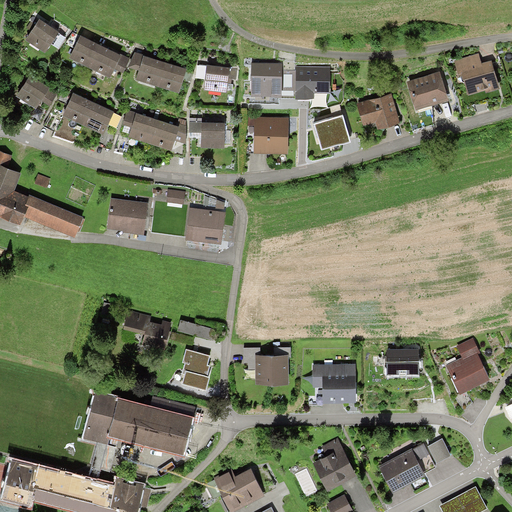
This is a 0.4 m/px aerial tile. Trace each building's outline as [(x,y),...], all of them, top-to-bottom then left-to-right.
[(43,19),(31,37),(48,48),(52,42),(60,31),(43,19)] [(74,42),(70,52),(107,69),(111,60),(116,50),(117,48),(80,31),(74,42)] [(127,56),(116,50),(111,60),(115,62),(123,65),(127,56)] [(141,62),(143,54),(136,53),(133,64),(140,66),(141,62)] [(140,66),(137,75),(178,86),(181,76),(184,64),(143,53),(143,54),(141,62),(140,66)] [(459,60),(469,89),(486,83),(487,86),(498,83),(489,57),(480,60),(478,53),(459,60)] [(281,62),(253,62),(252,90),(280,90),(281,62)] [(331,65),(297,64),(297,96),(314,96),(314,90),(331,90),(331,65)] [(206,75),(205,87),(225,89),(228,67),(207,65),(206,75)] [(17,92),(34,104),(41,95),(47,85),(48,83),(31,71),(17,92)] [(295,94),(295,73),(283,74),(284,94),(295,94)] [(409,82),(416,105),(447,96),(443,85),(440,73),(409,82)] [(56,91),(47,85),(41,95),(43,96),(50,101),(56,91)] [(68,101),(63,111),(83,119),(92,99),(72,91),(68,101)] [(317,100),(325,100),(324,92),(316,92),(317,100)] [(358,103),(363,120),(376,116),(379,125),(389,122),(397,119),(389,94),(358,103)] [(92,99),(83,119),(103,128),(107,119),(112,108),(92,99)] [(132,123),(129,131),(149,137),(156,116),(136,110),(135,113),(132,123)] [(132,123),(135,113),(126,111),(123,119),(129,122),(132,123)] [(349,137),(341,112),(315,120),(323,145),(336,141),(349,137)] [(114,114),(111,123),(119,125),(122,116),(114,114)] [(202,132),(202,146),(223,146),(223,115),(202,115),(202,118),(202,128),(202,132)] [(156,116),(149,137),(172,144),(173,142),(174,136),(178,126),(179,123),(156,116)] [(202,128),(202,118),(190,119),(190,128),(202,128)] [(254,118),(254,149),(270,148),(286,148),(286,118),(254,118)] [(187,127),(178,126),(174,136),(186,139),(187,127)] [(0,181),(10,185),(15,168),(5,165),(8,155),(0,152),(0,181)] [(36,176),(34,182),(45,185),(47,180),(36,176)] [(0,181),(0,212),(17,219),(20,209),(27,191),(10,185),(0,181)] [(170,188),(169,197),(184,199),(185,190),(170,188)] [(27,191),(20,209),(27,212),(72,231),(80,213),(27,191)] [(147,203),(111,198),(107,224),(122,226),(124,227),(124,228),(143,231),(147,203)] [(227,210),(228,201),(218,200),(218,209),(227,210)] [(222,210),(191,207),(188,233),(220,236),(221,227),(222,210)] [(150,316),(128,311),(124,326),(146,332),(150,319),(150,316)] [(211,325),(179,317),(177,327),(209,335),(211,325)] [(168,324),(150,319),(146,332),(145,338),(163,343),(166,332),(168,324)] [(459,345),(464,358),(476,353),(477,353),(472,340),(459,345)] [(416,345),(387,346),(387,369),(417,368),(416,345)] [(195,350),(186,348),(184,358),(186,359),(183,368),(186,369),(184,378),(205,384),(208,373),(206,373),(209,364),(206,363),(209,354),(195,350)] [(246,367),(256,366),(256,353),(256,348),(243,349),(243,360),(246,360),(246,367)] [(256,366),(256,380),(286,379),(285,353),(277,353),(256,353),(256,366)] [(448,364),(458,390),(486,378),(480,364),(476,353),(464,358),(448,364)] [(354,368),(313,368),(313,387),(323,386),(323,396),(354,396),(354,389),(354,368)] [(108,431),(117,396),(94,391),(83,437),(106,442),(108,431)] [(117,396),(108,431),(181,449),(189,414),(117,396)] [(440,439),(428,446),(437,460),(448,454),(440,439)] [(316,464),(327,486),(337,481),(354,473),(339,442),(323,450),(327,459),(316,464)] [(381,468),(391,486),(407,478),(433,464),(424,446),(381,468)] [(10,457),(1,493),(28,499),(29,494),(102,511),(133,511),(139,490),(93,478),(10,457)] [(215,479),(230,507),(258,493),(262,491),(250,467),(233,475),(231,471),(215,479)] [(476,487),(443,505),(446,511),(475,511),(486,507),(476,487)] [(343,494),(327,502),(331,511),(341,511),(349,508),(343,494)]
